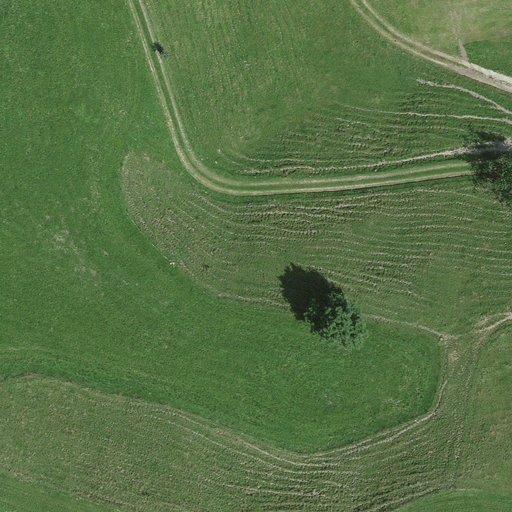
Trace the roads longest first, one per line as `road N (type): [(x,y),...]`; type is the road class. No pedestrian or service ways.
road 1 (track): [(136,0),(180,142),(213,183),(267,189),(511,166)]
road 2 (track): [(352,0),(408,53),(511,87)]
